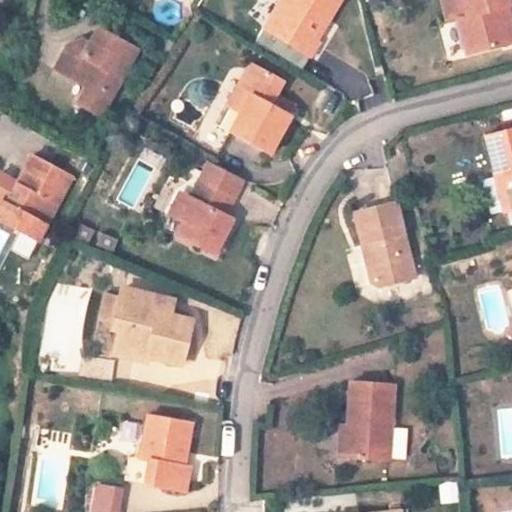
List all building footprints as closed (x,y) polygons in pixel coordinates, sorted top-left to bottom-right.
[(283,9),(287,0),(273,0),(260,23),(265,27),(274,12),(283,9)] [(274,12),(265,27),(284,39),(308,53),(317,38),(312,36),(333,0),(287,0),(283,9),(274,12)] [(500,5),(510,1),(510,0),(438,0),(442,15),(457,11),(467,49),(509,38),(500,5)] [(511,7),(510,1),(500,5),(509,38),(511,36),(511,7)] [(135,46),(94,24),(86,39),(78,34),(73,42),(65,46),(61,43),(47,66),(66,78),(73,68),(83,75),(85,83),(76,99),(99,112),(135,46)] [(284,39),(277,53),(299,66),(308,53),(284,39)] [(276,77),(244,59),(230,84),(238,88),(228,108),(218,128),(267,155),(289,115),(263,102),(268,92),(276,77)] [(220,103),(228,108),(238,88),(230,84),(220,103)] [(293,105),(268,92),(263,102),(289,115),(293,105)] [(511,203),(511,125),(483,132),(500,207),(511,203)] [(68,174),(30,154),(13,185),(4,201),(0,199),(0,219),(35,239),(68,174)] [(207,161),(189,196),(176,220),(181,224),(174,236),(210,256),(229,219),(223,216),(241,179),(207,161)] [(167,216),(176,220),(189,196),(179,191),(167,216)] [(400,257),(407,255),(394,201),(351,212),(359,242),(365,242),(367,252),(363,258),(368,278),(380,284),(405,278),(400,257)] [(407,255),(400,257),(405,278),(413,276),(407,255)] [(153,301),(155,294),(119,287),(110,328),(116,329),(111,356),(145,363),(148,357),(181,363),(192,317),(170,312),(171,305),(153,301)] [(155,294),(153,301),(171,305),(172,298),(155,294)] [(352,410),(349,455),(389,459),(394,381),(355,378),(352,410)] [(339,455),(349,455),(352,410),(343,408),(339,455)] [(150,463),(146,488),(185,495),(188,469),(180,467),(181,457),(186,457),(191,424),(149,416),(141,462),(150,463)] [(123,484),(146,488),(150,463),(141,462),(128,459),(123,484)] [(456,480),(438,483),(441,504),(459,502),(456,480)] [(119,511),(124,487),(95,482),(89,511),(119,511)]
